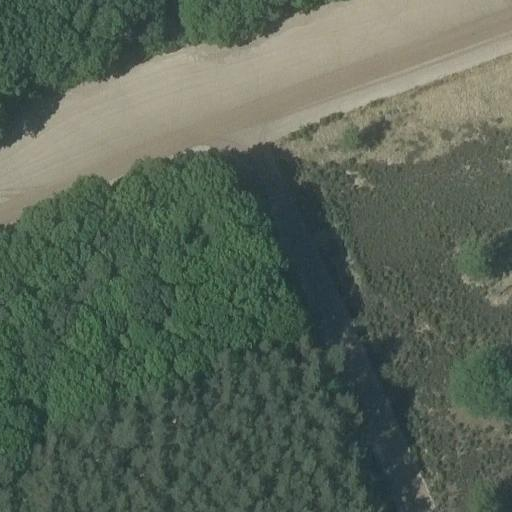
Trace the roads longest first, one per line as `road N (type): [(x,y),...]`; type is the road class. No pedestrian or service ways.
road 1 (track): [(0,216),(230,119),(511,15)]
road 2 (track): [(230,119),(415,511)]
